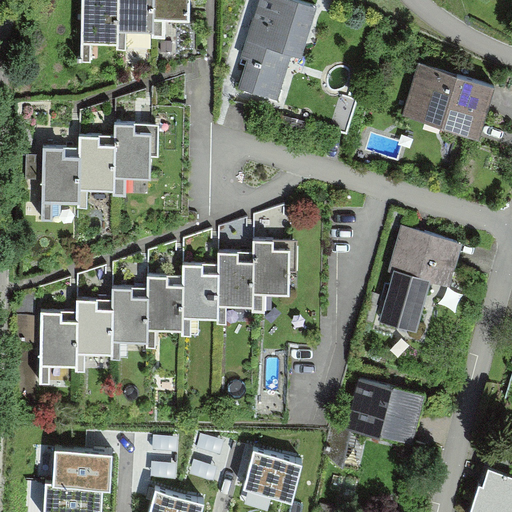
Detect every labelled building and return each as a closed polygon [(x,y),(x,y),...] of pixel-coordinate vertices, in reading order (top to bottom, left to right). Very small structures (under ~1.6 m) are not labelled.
[(181,8),(190,8),(190,0),(112,0),(112,1),(78,0),(77,0),(75,68),(80,68),(81,51),(107,52),(107,59),(129,60),(129,42),(142,43),(142,48),(158,49),(158,29),(181,29),(181,8)] [(234,100),(272,111),(285,65),(293,68),(308,16),(257,1),(237,69),(243,71),(234,100)] [(479,141),(496,87),(421,64),(405,118),(479,141)] [(71,160),(35,159),(34,226),(42,226),(42,211),(65,212),(65,217),(105,218),(105,202),(117,203),(118,185),(140,186),(140,165),(150,166),(151,135),(105,134),(105,146),(71,146),(71,160)] [(454,252),(392,234),(380,279),(385,281),(372,329),(407,339),(421,290),(442,296),(454,252)] [(75,329),(40,329),(39,401),(51,401),(51,386),(74,386),(74,390),(83,390),(83,370),(109,370),(109,346),(138,346),(138,355),(144,355),(144,335),(174,335),(174,343),(181,343),(181,325),(208,325),(208,330),(216,330),(216,311),(243,311),(243,319),(255,319),(255,302),(278,303),(278,258),(263,258),(263,247),(238,247),(238,258),(205,258),(205,269),(171,269),(171,290),(162,290),(162,282),(136,282),(136,298),(103,298),(103,311),(75,311),(75,329)] [(337,435),(403,451),(414,402),(348,387),(337,435)] [(228,443),(203,436),(199,450),(224,457),(228,443)] [(317,464),(334,477),(343,440),(325,436),(317,464)] [(181,439),(156,437),(154,452),(179,454),(181,439)] [(116,450),(58,447),(56,483),(105,486),(114,486),(116,450)] [(307,461),(257,450),(247,491),(298,502),(307,461)] [(221,469),(196,462),(192,476),(217,483),(221,469)] [(180,468),(155,465),(153,480),(178,483),(180,468)] [(511,511),(511,509),(511,485),(477,475),(472,490),(468,488),(460,511),(511,511)] [(103,511),(105,486),(56,483),(48,483),(46,511),(103,511)] [(205,511),(208,499),(158,488),(152,511),(205,511)] [(273,511),(276,501),(251,495),(247,508),(260,511),(273,511)]
